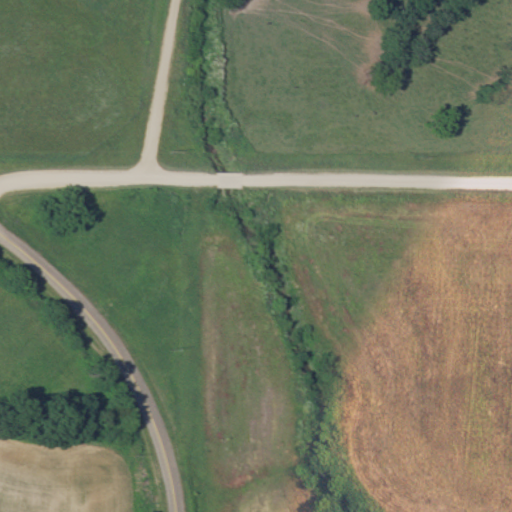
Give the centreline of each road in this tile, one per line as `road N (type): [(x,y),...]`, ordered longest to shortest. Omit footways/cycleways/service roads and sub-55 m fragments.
road 1 (residential): [(511,186),(48,181),(0,189)]
road 2 (residential): [(171,511),(158,436),(119,362),(93,321),(0,236)]
road 3 (residential): [(146,181),(172,0)]
